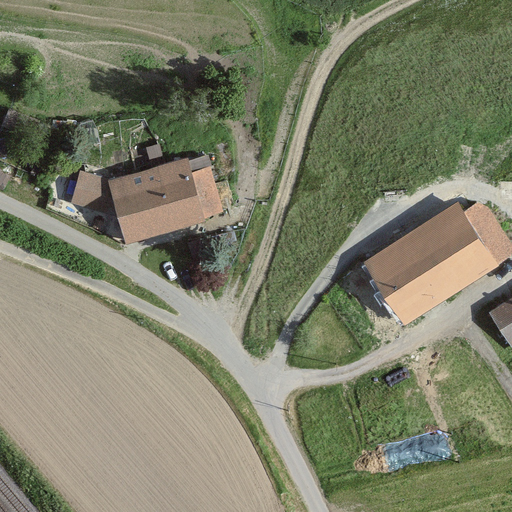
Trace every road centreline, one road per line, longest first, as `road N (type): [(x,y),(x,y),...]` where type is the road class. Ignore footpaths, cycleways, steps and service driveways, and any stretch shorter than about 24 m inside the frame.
road 1 (residential): [(0,199),(123,262),(210,326),(258,391),(321,511)]
road 2 (track): [(210,326),(242,309),(324,66),(347,34),(403,0)]
road 3 (track): [(242,188),(266,181),(288,96),(257,7),(245,0)]
